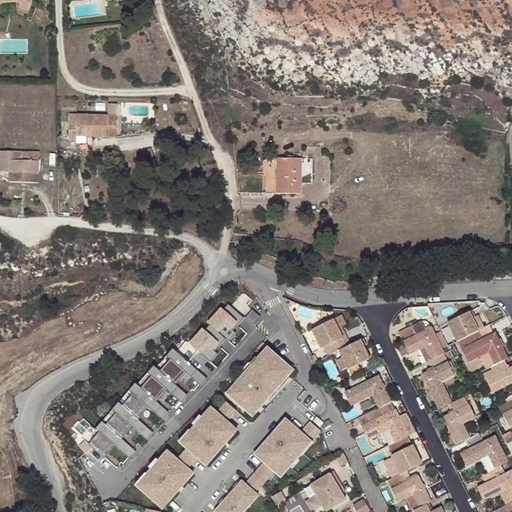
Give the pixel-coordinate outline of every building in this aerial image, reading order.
[(0,0),(0,5),(11,5),(11,8),(23,13),(29,0),(0,0)] [(111,102),(110,112),(120,113),(121,103),(111,102)] [(87,134),(126,135),(127,114),(87,113),(87,120),(78,120),(77,138),(86,138),(87,134)] [(0,148),(0,169),(6,171),(6,172),(4,180),(32,187),(38,157),(0,148)] [(295,175),(307,176),(308,154),(270,151),(269,168),(257,168),(256,185),(295,188),(295,175)] [(243,311),(252,300),(248,296),(238,307),(243,311)] [(244,320),(228,305),(222,311),(220,309),(207,324),(209,326),(226,341),(229,343),(236,336),(233,333),(244,320)] [(245,318),(251,324),(255,319),(258,315),(252,310),(245,318)] [(460,339),(473,332),(467,321),(472,319),(467,311),(445,321),(455,341),(460,339)] [(334,354),(338,352),(347,347),(332,318),(311,329),(321,348),(330,344),(334,354)] [(429,361),(441,355),(428,329),(422,332),(418,324),(396,334),(401,344),(395,352),(399,359),(406,356),(416,351),(422,364),(427,362),(429,361)] [(226,341),(209,326),(204,332),(202,330),(189,345),(210,364),(217,356),(214,354),(226,341)] [(493,365),(503,361),(507,359),(494,333),(482,340),(477,331),(473,332),(460,339),(465,347),(460,349),(466,360),(478,355),(486,369),(493,365)] [(366,347),(363,340),(347,347),(338,352),(343,360),(337,363),(342,373),(348,370),(351,374),(361,370),(358,365),(369,361),(363,348),(366,347)] [(271,353),(266,349),(256,361),(260,364),(271,353)] [(187,363),(172,350),(166,357),(169,361),(159,372),(175,386),(185,375),(200,387),(201,386),(206,380),(187,363)] [(252,418),(262,407),(260,405),(255,401),(260,395),(264,399),(274,388),(277,390),(293,372),(271,353),(260,364),(256,361),(236,384),(240,387),(229,399),(252,418)] [(451,375),(441,355),(429,361),(427,362),(431,370),(419,376),(436,409),(444,405),(448,404),(449,403),(438,382),(451,375)] [(511,383),(511,367),(507,370),(503,361),(493,365),(486,369),(481,372),(485,381),(491,392),(511,382),(511,383)] [(159,372),(153,367),(147,374),(150,378),(140,389),(156,403),(166,392),(180,404),(187,397),(175,386),(159,372)] [(361,374),(348,380),(352,389),(344,393),(350,407),(372,397),(379,408),(390,403),(377,377),(365,383),(361,374)] [(140,389),(135,384),(128,391),(132,395),(121,406),(137,420),(147,409),(162,422),(168,414),(156,403),(140,389)] [(240,387),(236,384),(225,395),(229,399),(240,387)] [(260,395),(255,401),(260,405),(262,407),(264,404),(277,390),(274,388),(264,399),(260,395)] [(132,395),(128,391),(118,403),(121,406),(132,395)] [(463,396),(449,403),(448,404),(444,405),(449,413),(440,418),(447,433),(443,436),(448,446),(454,442),(455,445),(461,442),(466,440),(458,423),(473,416),(463,396)] [(511,399),(498,406),(503,416),(508,427),(511,425),(511,399)] [(121,406),(118,403),(111,410),(115,413),(104,425),(120,439),(130,428),(145,441),(152,433),(137,420),(121,406)] [(201,420),(195,427),(189,434),(196,440),(186,451),(196,459),(205,467),(216,456),(226,445),(232,438),(237,433),(227,425),(237,414),(225,404),(217,413),(216,415),(214,413),(210,410),(201,420)] [(395,443),(407,438),(398,418),(395,412),(384,418),(379,408),(364,416),(355,420),(359,429),(366,442),(389,431),(395,443)] [(115,413),(111,410),(101,422),(104,425),(115,413)] [(405,414),(398,418),(407,438),(415,434),(405,414)] [(319,416),(314,422),(321,428),(326,422),(319,416)] [(104,425),(101,422),(94,429),(98,432),(87,444),(103,458),(113,446),(128,459),(135,452),(120,439),(104,425)] [(214,511),(244,511),(251,504),(247,500),(252,494),(260,485),(272,473),(273,474),(282,463),(286,467),(318,432),(310,425),(300,435),(285,422),(274,434),(287,445),(277,456),(265,445),(254,457),(263,465),(254,475),(244,486),(241,483),(214,511)] [(500,437),(505,445),(511,442),(511,441),(511,439),(509,433),(500,437)] [(196,440),(189,434),(179,445),(186,451),(196,440)] [(287,445),(274,434),(265,445),(277,456),(287,445)] [(476,435),(466,440),(461,442),(464,450),(457,455),(463,467),(485,456),(492,472),(494,471),(506,465),(492,439),(480,443),(476,435)] [(400,476),(407,473),(421,466),(407,438),(395,443),(388,446),(393,454),(390,456),(391,458),(400,476)] [(138,490),(147,479),(145,477),(151,470),(157,463),(158,464),(166,453),(164,451),(155,462),(153,460),(147,467),(149,468),(143,475),(141,473),(131,484),(133,486),(138,490)] [(158,464),(157,463),(151,470),(145,477),(147,479),(138,490),(139,490),(161,510),(172,498),(159,487),(169,477),(181,487),(192,475),(186,470),(196,459),(186,451),(177,462),(168,455),(166,453),(158,464)] [(335,462),(340,472),(348,468),(342,458),(335,462)] [(400,476),(391,458),(383,462),(392,480),(400,476)] [(286,467),(282,463),(273,474),(277,477),(286,467)] [(511,504),(511,503),(511,474),(511,473),(498,480),(494,471),(492,472),(480,478),(484,487),(474,490),(481,504),(498,495),(505,492),(511,504)] [(322,511),(327,511),(345,502),(340,494),(343,492),(333,473),(309,487),(314,497),(320,508),(322,511)] [(414,511),(416,511),(428,505),(417,479),(412,480),(407,473),(400,476),(392,480),(388,481),(392,489),(389,492),(395,504),(402,500),(408,511),(414,511)] [(181,487),(169,477),(159,487),(172,498),(181,487)] [(504,507),(510,504),(511,504),(505,492),(498,495),(504,507)] [(257,498),(252,494),(247,500),(251,504),(257,498)] [(288,503),(282,495),(271,503),(275,511),(288,503)] [(314,497),(304,503),(308,511),(312,511),(320,508),(314,497)] [(360,511),(369,511),(374,510),(367,498),(356,504),(360,511)]
